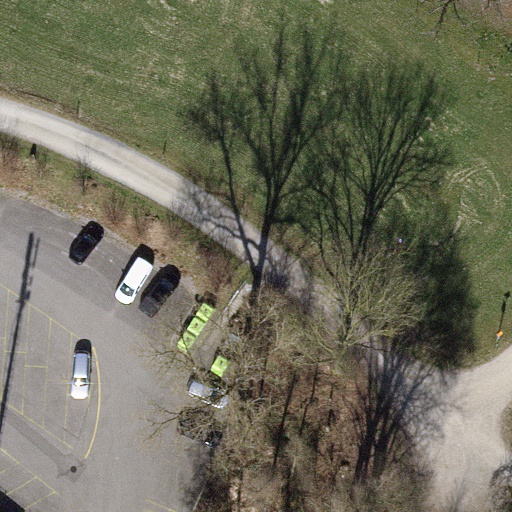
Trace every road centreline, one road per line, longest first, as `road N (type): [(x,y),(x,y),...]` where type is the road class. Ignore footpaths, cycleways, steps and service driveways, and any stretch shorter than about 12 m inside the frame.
road 1 (unclassified): [(0,116),(125,165),(270,259),(457,426)]
road 2 (track): [(511,466),(457,426),(511,369)]
